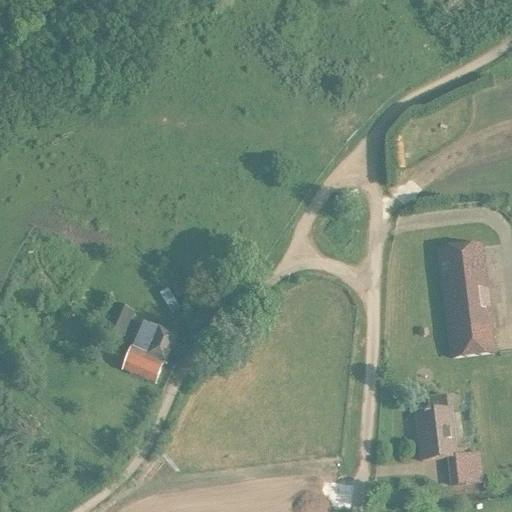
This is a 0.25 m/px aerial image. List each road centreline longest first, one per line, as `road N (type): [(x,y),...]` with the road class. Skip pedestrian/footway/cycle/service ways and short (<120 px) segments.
road 1 (track): [(370,140),(271,279),(108,481),(65,511)]
road 2 (unclassified): [(356,511),(375,300)]
road 3 (track): [(511,45),(398,107),(370,140)]
road 4 (track): [(375,300),(370,140)]
